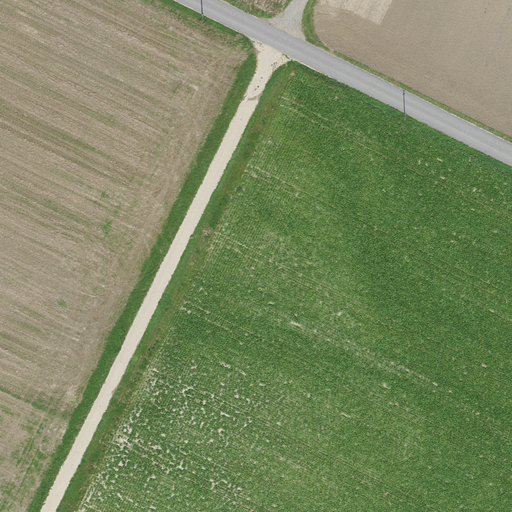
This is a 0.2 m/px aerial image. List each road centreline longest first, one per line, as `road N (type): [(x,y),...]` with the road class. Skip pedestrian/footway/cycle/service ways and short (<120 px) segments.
road 1 (track): [(281,40),(46,511)]
road 2 (track): [(281,40),(511,153)]
